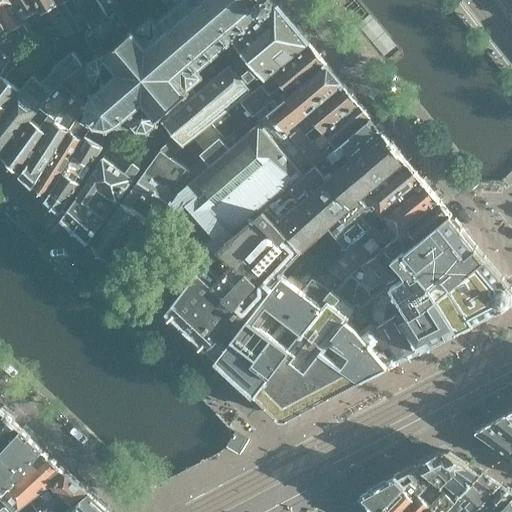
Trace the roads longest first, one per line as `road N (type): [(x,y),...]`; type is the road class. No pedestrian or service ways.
road 1 (residential): [(317,477),(0,177)]
road 2 (residential): [(297,0),(511,256)]
road 3 (residential): [(0,380),(140,511)]
road 4 (residential): [(317,477),(431,416)]
